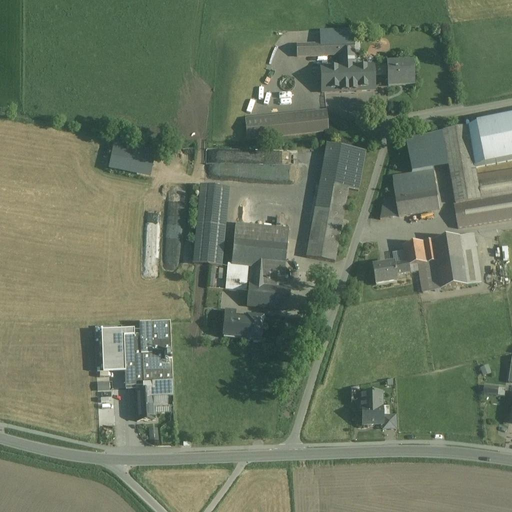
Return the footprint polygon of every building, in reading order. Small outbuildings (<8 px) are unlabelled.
[(353,31),(320,33),(320,46),(296,46),(297,58),(340,57),(340,67),(354,67),(353,56),(354,56),(353,31)] [(413,64),(387,65),(387,67),(387,78),(387,87),(403,86),(403,87),(414,87),(413,64)] [(340,67),(321,68),(322,94),(352,92),(364,92),(374,92),(373,78),(373,67),(373,66),(354,67),(340,67)] [(387,67),(373,67),(373,78),(387,78),(387,67)] [(326,113),(245,121),(247,140),(307,135),(306,134),(328,132),(326,113)] [(468,128),(444,132),(444,133),(447,150),(456,206),(511,197),(511,178),(478,184),(468,128)] [(447,150),(444,133),(436,135),(439,152),(447,150)] [(439,152),(436,135),(404,142),(407,158),(439,152)] [(115,141),(109,170),(151,179),(157,150),(115,141)] [(365,152),(326,145),(319,185),(338,188),(347,190),(358,192),(365,152)] [(434,171),(392,178),(396,200),(437,193),(434,171)] [(332,220),(338,188),(319,185),(314,217),(330,220),(332,220)] [(347,190),(338,188),(332,220),(333,220),(325,262),(334,263),(347,190)] [(228,191),(201,189),(193,265),(220,267),(228,191)] [(437,193),(396,200),(399,218),(440,211),(437,193)] [(511,197),(456,206),(454,207),(458,230),(511,221),(511,197)] [(291,202),(268,200),(267,213),(290,215),(291,202)] [(396,200),(384,202),(380,221),(399,218),(396,200)] [(330,220),(314,217),(307,259),(325,262),(333,220),(332,220),(330,220)] [(289,230),(235,224),(231,265),(231,266),(248,268),(255,268),(285,271),(289,230)] [(471,237),(461,238),(463,252),(473,251),(471,237)] [(461,238),(434,242),(437,264),(464,260),(463,252),(461,238)] [(434,242),(426,244),(428,265),(437,264),(434,242)] [(426,244),(403,247),(403,248),(406,264),(406,268),(410,267),(418,266),(428,265),(426,244)] [(464,260),(437,264),(441,291),(468,287),(464,260)] [(394,264),(372,267),(375,286),(376,286),(396,282),(396,283),(397,283),(396,281),(396,276),(404,275),(411,274),(410,267),(406,268),(406,264),(394,266),(394,264)] [(428,265),(418,266),(423,294),(441,291),(437,264),(428,265)] [(248,268),(231,266),(231,265),(227,265),(226,275),(240,276),(240,284),(247,285),(248,268)] [(285,271),(255,268),(253,285),(283,288),(285,271)] [(240,276),(226,275),(225,291),(239,292),(240,284),(240,276)] [(253,285),(249,285),(246,307),(288,311),(290,289),(283,288),(253,285)] [(246,321),(235,320),(235,312),(235,313),(226,312),(225,311),(223,337),(244,339),(245,339),(247,321),(246,321)] [(262,323),(253,322),(253,319),(247,318),(246,321),(247,321),(245,339),(244,342),(260,344),(262,323)] [(170,324),(140,325),(140,337),(141,337),(141,350),(140,350),(141,358),(171,357),(170,324)] [(130,326),(111,327),(111,338),(123,338),(123,337),(130,337),(130,326)] [(130,337),(123,337),(123,338),(125,388),(142,387),(141,358),(140,350),(141,350),(141,337),(140,337),(130,337)] [(171,357),(141,358),(142,387),(142,392),(154,392),(154,400),(173,399),(171,357)] [(490,365),(481,368),(484,376),(492,374),(490,365)] [(110,370),(97,371),(98,380),(110,380),(110,370)] [(99,393),(111,391),(110,382),(98,383),(99,393)] [(485,395),(506,395),(506,388),(485,387),(485,395)] [(142,392),(137,393),(138,422),(155,422),(155,409),(154,400),(154,392),(142,392)] [(361,392),(350,392),(351,404),(358,404),(362,404),(361,397),(362,397),(361,395),(361,392)] [(381,394),(361,395),(362,397),(361,397),(362,404),(358,404),(358,410),(362,409),(362,426),(383,426),(383,418),(382,408),(381,394)] [(173,399),(154,400),(155,409),(173,408),(173,399)] [(396,417),(383,418),(383,426),(383,431),(397,430),(396,417)]
